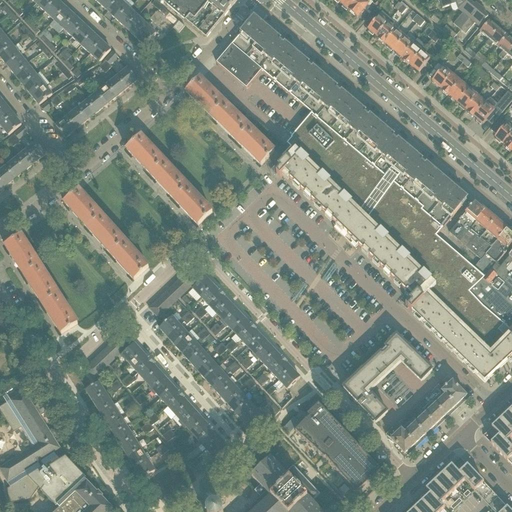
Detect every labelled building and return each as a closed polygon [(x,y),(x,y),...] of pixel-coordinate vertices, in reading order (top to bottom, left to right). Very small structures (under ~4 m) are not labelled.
[(10,0),(6,4),(13,11),(16,7),(10,0)] [(55,0),(40,0),(36,5),(45,13),(57,1),(55,0)] [(105,0),(100,5),(108,13),(119,1),(118,0),(105,0)] [(161,0),(161,1),(185,20),(190,14),(195,18),(209,0),(161,0)] [(190,14),(185,20),(205,37),(206,38),(211,32),(224,17),(224,16),(225,16),(237,1),(236,0),(209,0),(195,18),(190,14)] [(347,9),(348,10),(356,0),(342,0),(340,3),(343,5),(342,7),(346,10),(347,9)] [(356,0),(348,10),(357,18),(363,10),(367,5),(368,4),(371,1),(370,0),(356,0)] [(456,4),(458,9),(469,2),(468,0),(442,0),(439,1),(442,9),(456,4)] [(57,1),(45,13),(54,21),(65,9),(57,1)] [(108,13),(116,20),(121,14),(124,17),(130,10),(119,1),(108,13)] [(155,1),(152,5),(159,11),(160,10),(162,7),(155,2),(155,1)] [(453,25),(460,31),(480,8),(475,3),(474,5),(469,2),(458,9),(463,13),(453,25)] [(398,3),(394,9),(398,12),(402,6),(398,3)] [(5,6),(2,10),(7,16),(11,13),(5,6)] [(402,6),(398,12),(401,15),(406,10),(406,9),(402,6)] [(16,7),(13,11),(19,17),(23,14),(16,7)] [(160,10),(159,11),(166,17),(169,13),(162,7),(160,10)] [(480,8),(460,31),(465,35),(475,24),(479,27),(488,17),(483,14),(485,12),(480,8)] [(65,9),(54,21),(63,30),(74,17),(65,9)] [(116,20),(126,30),(138,18),(130,10),(124,17),(121,14),(116,20)] [(11,13),(7,16),(15,23),(18,20),(11,13)] [(373,34),(377,37),(388,24),(379,16),(368,29),(369,30),(368,32),(372,35),(373,34)] [(414,19),(412,21),(416,24),(417,24),(421,19),(417,16),(414,19)] [(433,16),(431,19),(436,24),(437,25),(440,22),(433,16)] [(74,17),(63,30),(72,38),(83,26),(74,17)] [(126,30),(137,40),(142,34),(140,31),(145,25),(138,18),(126,30)] [(27,19),(24,22),(30,29),(33,25),(27,19)] [(246,57),(268,31),(254,19),(231,45),(246,57)] [(417,24),(416,24),(420,27),(424,22),(421,19),(417,24)] [(384,43),(385,44),(396,31),(391,26),(394,23),(391,20),(388,24),(377,37),(379,39),(378,41),(382,44),(384,43)] [(179,34),(184,27),(179,22),(173,28),(179,34)] [(480,33),(489,40),(498,29),(489,22),(480,33)] [(33,25),(30,29),(36,36),(40,32),(33,25)] [(142,34),(137,40),(145,47),(156,35),(145,25),(140,31),(142,34)] [(24,26),(20,29),(28,37),(32,34),(24,26)] [(83,26),(72,38),(81,47),(93,34),(83,26)] [(443,29),(443,30),(450,35),(452,32),(446,27),(443,29)] [(493,44),(498,48),(507,37),(498,29),(489,40),(485,45),(490,48),(493,44)] [(274,81),(297,55),(285,45),(283,46),(279,43),(280,41),(268,31),(246,57),(231,45),(216,62),(246,88),(261,70),(274,81)] [(392,50),(393,51),(404,38),(396,31),(385,44),(388,46),(386,48),(391,51),(392,50)] [(432,31),(427,37),(431,40),(436,35),(432,31)] [(32,34),(28,37),(33,43),(37,40),(32,34)] [(93,34),(81,47),(90,55),(101,42),(93,34)] [(436,35),(431,40),(435,43),(439,38),(436,35)] [(44,37),(40,40),(47,47),(50,43),(44,37)] [(502,60),(506,55),(511,48),(511,40),(507,37),(498,48),(502,52),(498,56),(502,60)] [(5,38),(0,41),(0,54),(5,51),(7,54),(14,49),(5,38)] [(400,57),(402,58),(413,45),(404,38),(393,51),(396,53),(395,55),(399,58),(400,57)] [(101,42),(90,55),(99,63),(111,51),(101,42)] [(40,43),(37,47),(43,53),(46,50),(40,43)] [(50,43),(47,47),(53,53),(57,50),(50,43)] [(409,64),(410,65),(421,52),(413,45),(402,58),(404,60),(403,62),(407,66),(409,64)] [(467,48),(464,52),(470,57),(473,53),(467,48)] [(5,51),(0,54),(0,58),(8,67),(20,57),(14,49),(7,54),(5,51)] [(46,50),(43,53),(49,60),(53,57),(46,50)] [(65,51),(57,58),(64,65),(67,61),(69,60),(71,57),(65,51)] [(421,52),(410,65),(419,73),(430,59),(421,52)] [(117,57),(113,53),(105,62),(110,66),(117,57)] [(274,81),(302,106),(325,79),(313,69),(311,70),(308,67),(308,65),(297,55),(274,81)] [(460,55),(456,59),(462,64),(465,60),(460,55)] [(476,56),(473,59),(482,67),(484,64),(476,56)] [(20,57),(8,67),(17,79),(23,74),(20,70),(27,65),(20,57)] [(465,60),(462,64),(467,68),(471,64),(465,60)] [(67,61),(64,65),(70,72),(74,68),(67,61)] [(105,62),(99,68),(105,74),(112,67),(110,66),(105,62)] [(59,64),(56,67),(62,74),(66,71),(59,64)] [(439,73),(432,82),(441,89),(452,76),(443,69),(438,64),(434,69),(439,73)] [(484,64),(482,67),(488,73),(491,69),(484,64)] [(23,74),(17,79),(23,87),(36,76),(27,65),(20,70),(23,74)] [(77,69),(72,74),(77,79),(82,74),(77,69)] [(128,69),(117,78),(127,90),(137,81),(128,69)] [(480,70),(475,75),(479,78),(483,73),(484,73),(480,69),(480,70)] [(66,71),(62,74),(68,81),(72,78),(66,71)] [(92,72),(83,78),(86,82),(94,76),(92,72)] [(495,72),(492,76),(499,82),(502,78),(495,72)] [(483,73),(479,78),(483,81),(486,77),(487,76),(484,73),(483,73)] [(36,76),(23,87),(30,95),(36,90),(39,93),(46,88),(36,76)] [(448,95),(449,96),(460,83),(452,76),(441,89),(444,91),(442,93),(447,96),(448,95)] [(77,82),(76,83),(79,87),(80,86),(86,82),(83,78),(77,82)] [(117,78),(107,86),(117,98),(127,90),(117,78)] [(502,78),(499,82),(506,88),(509,85),(502,78)] [(186,93),(211,118),(224,104),(199,79),(186,93)] [(318,87),(302,106),(312,114),(331,130),(353,103),(342,93),(340,94),(339,94),(338,94),(337,93),(336,92),(337,91),(337,89),(325,79),(319,86),(318,87)] [(456,102),(457,103),(468,90),(460,83),(449,96),(452,98),(451,100),(455,103),(456,102)] [(494,84),(490,88),(495,92),(496,92),(499,88),(494,84)] [(72,86),(64,91),(67,95),(73,91),(73,90),(75,89),(72,86)] [(107,86),(97,94),(106,106),(117,98),(107,86)] [(36,90),(30,95),(39,106),(52,96),(46,88),(39,93),(36,90)] [(465,109),(466,110),(477,97),(468,90),(457,103),(460,106),(459,107),(463,111),(465,109)] [(485,104),(474,117),(477,120),(476,121),(480,125),(481,123),(483,125),(486,120),(492,125),(511,101),(511,96),(508,93),(497,106),(489,99),(485,104)] [(97,94),(87,102),(96,114),(106,106),(97,94)] [(53,99),(52,100),(57,107),(59,106),(63,103),(57,96),(53,99)] [(473,116),(474,117),(485,104),(477,97),(466,110),(469,113),(468,114),(472,118),(473,116)] [(50,101),(41,109),(45,113),(54,106),(50,101)] [(87,102),(76,111),(86,122),(96,114),(87,102)] [(331,130),(359,154),(381,128),(370,118),(368,118),(365,116),(365,113),(353,103),(331,130)] [(211,118),(236,142),(249,128),(224,104),(211,118)] [(6,107),(0,111),(0,126),(0,127),(13,116),(6,107)] [(76,111),(66,119),(76,130),(86,122),(76,111)] [(277,167),(273,172),(276,175),(279,178),(280,179),(284,175),(337,227),(338,227),(343,232),(348,237),(353,241),(358,247),(412,299),(409,302),(409,301),(405,305),(408,308),(484,383),(511,356),(511,354),(511,352),(511,333),(509,331),(497,319),(490,313),(482,307),(469,293),(472,290),(482,280),(484,277),(479,273),(474,268),(436,237),(443,229),(442,228),(421,210),(414,204),(415,203),(416,202),(393,183),(368,218),(364,215),(360,212),(362,209),(385,177),(386,177),(359,154),(331,130),(312,114),(311,114),(292,137),(291,138),(291,139),(287,144),(289,147),(290,148),(282,156),(285,160),(286,160),(280,167),(278,168),(277,167)] [(13,116),(0,127),(8,136),(21,126),(13,116)] [(76,130),(66,119),(56,127),(66,139),(76,130)] [(500,143),(503,145),(511,134),(511,129),(500,120),(490,131),(496,136),(495,138),(496,139),(495,140),(499,144),(500,143)] [(381,128),(359,154),(386,177),(391,169),(393,171),(410,151),(406,148),(398,142),(396,142),(396,143),(393,140),(393,137),(381,127),(381,128)] [(23,128),(15,135),(19,140),(27,133),(27,132),(23,128)] [(249,128),(236,142),(261,166),(274,153),(249,128)] [(510,151),(511,152),(511,151),(511,134),(503,145),(506,148),(505,149),(509,152),(510,151)] [(13,136),(7,141),(13,148),(19,143),(13,136)] [(126,150),(150,176),(164,162),(140,137),(126,150)] [(36,143),(25,151),(35,163),(45,155),(36,143)] [(25,151),(15,160),(24,172),(35,163),(25,151)] [(399,175),(393,183),(416,202),(438,176),(427,166),(425,166),(424,167),(421,164),(422,164),(422,162),(414,155),(412,153),(410,151),(393,171),(396,173),(399,175)] [(15,160),(5,168),(14,180),(24,172),(15,160)] [(150,176),(174,201),(188,188),(164,162),(150,176)] [(5,168),(0,171),(0,182),(4,188),(14,180),(5,168)] [(362,209),(360,212),(364,215),(368,218),(393,183),(399,175),(396,173),(393,171),(391,169),(385,177),(362,209)] [(415,203),(414,204),(421,210),(442,228),(443,229),(467,201),(466,200),(454,189),(454,190),(453,190),(450,187),(451,186),(438,176),(416,202),(415,203)] [(188,188),(174,201),(198,227),(212,214),(188,188)] [(64,203),(88,229),(102,217),(79,191),(64,203)] [(459,222),(449,233),(459,242),(467,233),(475,223),(485,211),(475,203),(459,222)] [(469,251),(495,220),(485,211),(475,223),(467,233),(459,242),(469,251)] [(88,229),(111,256),(125,243),(102,217),(88,229)] [(497,241),(506,229),(495,220),(469,251),(481,260),(485,255),(497,241)] [(481,260),(474,268),(479,273),(484,277),(490,271),(511,245),(511,234),(506,229),(497,241),(485,255),(481,260)] [(5,247),(24,276),(40,266),(21,237),(5,247)] [(125,243),(111,256),(134,282),(149,269),(125,243)] [(484,277),(482,280),(497,293),(505,284),(505,283),(506,282),(503,279),(511,268),(511,245),(490,271),(484,277)] [(24,276),(43,306),(59,296),(40,266),(24,276)] [(511,268),(503,279),(506,282),(509,279),(511,281),(511,268)] [(189,271),(184,275),(186,277),(194,285),(198,281),(191,273),(189,271)] [(186,277),(182,281),(189,289),(194,285),(186,277)] [(192,289),(201,299),(214,287),(205,278),(200,282),(200,281),(196,284),(197,285),(192,289)] [(511,281),(509,279),(506,282),(505,283),(505,284),(497,293),(505,300),(511,305),(511,281)] [(482,307),(490,313),(497,307),(511,317),(511,305),(505,300),(497,293),(482,280),(472,290),(469,293),(482,307)] [(182,281),(177,286),(185,293),(189,289),(182,281)] [(177,286),(173,290),(180,298),(185,293),(177,286)] [(201,299),(209,306),(213,302),(213,301),(217,297),(218,299),(223,294),(219,291),(218,292),(214,287),(201,299)] [(173,290),(168,294),(176,302),(180,298),(173,290)] [(168,294),(164,298),(171,306),(176,302),(168,294)] [(209,306),(217,315),(229,303),(224,298),(225,297),(223,294),(218,299),(217,297),(213,301),(213,302),(209,306)] [(59,296),(43,306),(62,336),(78,325),(59,296)] [(185,297),(181,300),(187,306),(190,303),(185,297)] [(164,298),(159,302),(167,310),(171,306),(164,298)] [(154,305),(162,314),(167,310),(159,302),(155,306),(154,305)] [(229,303),(217,315),(221,320),(219,322),(222,325),(227,321),(226,320),(232,315),(233,317),(238,312),(229,303)] [(162,314),(154,305),(149,309),(158,318),(162,314)] [(511,317),(497,307),(490,313),(497,319),(509,331),(511,333),(511,317)] [(194,314),(194,315),(197,318),(204,311),(202,308),(194,314)] [(204,311),(197,318),(200,321),(200,320),(207,314),(204,311)] [(227,321),(222,325),(225,328),(226,329),(228,327),(232,332),(244,320),(238,312),(233,317),(232,315),(226,320),(227,321)] [(189,313),(181,320),(184,323),(192,316),(189,313)] [(192,316),(184,323),(187,326),(194,319),(192,316)] [(160,328),(159,329),(168,339),(173,334),(171,332),(176,328),(176,329),(182,325),(179,321),(177,323),(172,317),(167,322),(160,328)] [(232,332),(240,340),(245,335),(244,334),(248,331),(249,332),(254,328),(250,324),(249,325),(244,320),(232,332)] [(217,324),(210,331),(212,334),(220,327),(217,324)] [(173,334),(168,339),(174,346),(187,335),(183,330),(185,328),(182,325),(176,329),(176,328),(171,332),(173,334)] [(220,327),(212,334),(215,337),(225,328),(222,325),(220,327)] [(240,340),(248,348),(260,337),(255,331),(256,330),(254,328),(249,332),(248,331),(244,334),(245,335),(240,340)] [(197,336),(199,339),(207,332),(204,329),(197,336)] [(207,332),(199,339),(202,343),(210,335),(207,332)] [(187,335),(174,346),(183,355),(188,351),(187,349),(191,345),(191,346),(197,342),(193,338),(192,339),(187,335)] [(116,343),(124,351),(128,347),(119,337),(115,341),(116,343)] [(260,337),(248,348),(252,353),(250,355),(253,358),(255,356),(258,354),(257,353),(263,348),(264,350),(268,345),(260,337)] [(363,369),(342,389),(350,398),(351,397),(358,405),(361,409),(376,424),(387,414),(372,397),(370,399),(364,393),(401,359),(407,365),(405,367),(421,383),(432,372),(417,357),(396,337),(385,349),(388,351),(383,356),(381,354),(364,370),(363,369)] [(233,341),(225,348),(227,350),(228,351),(235,344),(233,341)] [(188,351),(183,355),(189,363),(202,351),(198,347),(200,345),(197,342),(191,346),(191,345),(187,349),(188,351)] [(116,343),(112,347),(120,355),(124,351),(116,343)] [(222,344),(214,351),(217,354),(225,347),(222,344)] [(235,344),(228,351),(231,354),(238,347),(235,344)] [(122,357),(130,366),(142,354),(134,345),(130,349),(129,349),(126,352),(126,353),(122,357)] [(255,356),(253,358),(257,362),(259,360),(263,365),(276,353),(268,345),(264,350),(263,348),(257,353),(258,354),(255,356)] [(112,347),(107,351),(115,359),(120,355),(112,347)] [(225,347),(217,354),(220,357),(227,350),(225,348),(225,347)] [(107,351),(103,355),(111,363),(115,359),(107,351)] [(202,351),(189,363),(198,372),(203,368),(202,366),(206,362),(207,363),(210,360),(212,359),(209,355),(207,357),(202,351)] [(263,365),(271,373),(276,368),(275,367),(279,364),(280,365),(285,361),(282,357),(280,358),(276,353),(263,365)] [(130,366),(137,374),(142,369),(141,368),(145,364),(147,366),(152,362),(149,359),(148,360),(142,354),(130,366)] [(103,355),(99,359),(106,367),(111,363),(103,355)] [(241,365),(240,365),(243,368),(250,361),(248,358),(241,365)] [(99,359),(94,363),(102,372),(106,367),(99,359)] [(203,368),(198,372),(205,380),(218,368),(213,364),(215,362),(212,359),(210,360),(207,363),(206,362),(202,366),(203,368)] [(117,361),(110,367),(114,371),(121,365),(117,361)] [(250,361),(243,368),(246,371),(253,364),(250,361)] [(271,373),(279,381),(291,370),(286,364),(287,363),(285,361),(280,365),(279,364),(275,367),(276,368),(271,373)] [(137,374),(145,383),(158,371),(153,366),(154,365),(152,362),(147,366),(145,364),(141,368),(142,369),(137,374)] [(89,366),(98,376),(102,372),(94,363),(90,367),(89,366)] [(235,363),(224,372),(227,375),(227,376),(230,373),(238,366),(235,363)] [(98,376),(89,366),(84,370),(93,380),(98,376)] [(238,366),(230,373),(233,376),(240,369),(238,366)] [(218,368),(205,380),(213,389),(218,384),(217,383),(221,379),(222,380),(227,375),(224,372),(222,373),(218,368)] [(300,379),(291,370),(279,381),(287,390),(292,386),(292,387),(296,383),(295,383),(300,379)] [(158,371),(145,383),(150,388),(148,389),(150,392),(152,391),(156,388),(155,387),(160,382),(162,384),(166,380),(158,371)] [(218,384),(213,389),(220,397),(233,385),(228,380),(230,379),(227,376),(227,375),(222,380),(221,379),(217,383),(218,384)] [(263,375),(256,382),(258,385),(266,378),(263,375)] [(130,376),(121,382),(124,385),(132,379),(130,376)] [(385,435),(404,455),(466,397),(447,377),(435,389),(436,390),(430,396),(429,394),(404,418),(405,419),(399,425),(398,424),(385,435)] [(266,378),(258,385),(261,388),(269,381),(266,378)] [(132,379),(124,385),(124,386),(126,389),(134,382),(132,379)] [(152,391),(150,392),(153,396),(155,394),(160,399),(173,388),(166,380),(162,384),(160,382),(155,387),(156,388),(152,391)] [(250,380),(243,387),(245,390),(253,383),(250,380)] [(117,381),(109,387),(112,391),(120,385),(117,381)] [(2,388),(6,393),(13,389),(10,383),(2,388)] [(86,391),(93,402),(106,394),(99,383),(86,391)] [(253,383),(245,390),(248,393),(256,386),(253,383)] [(120,385),(112,391),(114,394),(122,388),(120,385)] [(233,385),(220,397),(228,406),(233,401),(232,400),(236,396),(237,397),(240,394),(242,392),(239,389),(237,390),(233,385)] [(272,387),(266,393),(270,397),(276,391),(272,387)] [(160,399),(168,408),(173,404),(172,402),(176,399),(178,400),(182,396),(179,392),(178,393),(173,388),(160,399)] [(0,467),(0,472),(7,484),(23,474),(27,480),(35,475),(31,468),(61,450),(40,416),(46,413),(41,404),(35,407),(25,392),(10,402),(0,407),(0,412),(14,433),(21,429),(33,447),(0,467)] [(233,401),(228,406),(235,414),(248,402),(244,397),(245,396),(242,392),(240,394),(237,397),(236,396),(232,400),(233,401)] [(93,402),(100,413),(113,405),(106,394),(93,402)] [(143,394),(135,400),(137,404),(146,397),(143,394)] [(168,408),(175,416),(188,405),(183,399),(184,398),(182,396),(178,400),(176,399),(172,402),(173,404),(168,408)] [(265,396),(258,403),(261,406),(268,399),(266,396),(265,396)] [(146,397),(137,404),(138,404),(140,407),(148,401),(146,397)] [(268,399),(261,406),(264,409),(267,406),(271,403),(268,399)] [(133,402),(125,408),(127,412),(136,406),(133,402)] [(248,402),(235,414),(244,423),(249,419),(248,417),(252,413),(253,414),(256,411),(258,410),(254,406),(253,408),(253,407),(248,402)] [(274,413),(277,409),(271,403),(267,406),(274,413)] [(100,413),(107,424),(120,416),(113,405),(100,413)] [(178,423),(181,426),(186,422),(185,421),(190,416),(192,418),(196,414),(188,405),(175,416),(180,421),(178,423)] [(306,421),(295,433),(322,458),(324,460),(325,459),(356,494),(367,485),(366,484),(369,482),(370,482),(381,472),(318,405),(307,416),(310,418),(307,422),(306,421)] [(136,406),(127,412),(130,415),(138,409),(136,406)] [(249,419),(244,423),(251,431),(263,420),(264,419),(259,414),(261,413),(258,410),(256,411),(253,414),(252,413),(248,417),(249,419)] [(511,415),(509,413),(508,412),(500,420),(500,421),(511,433),(511,415)] [(155,414),(147,420),(149,423),(157,418),(155,414)] [(186,428),(191,433),(203,422),(196,414),(192,418),(190,416),(185,421),(186,422),(181,426),(184,430),(186,428)] [(107,424),(114,435),(127,427),(120,416),(107,424)] [(157,418),(149,423),(150,424),(152,427),(152,426),(160,421),(157,418)] [(299,423),(293,418),(284,428),(290,433),(299,423)] [(506,443),(506,442),(511,436),(511,433),(500,421),(500,420),(491,428),(499,436),(505,443),(506,443)] [(191,433),(199,442),(203,437),(202,436),(207,432),(208,434),(213,430),(210,426),(208,427),(203,422),(191,433)] [(149,423),(141,429),(143,433),(151,427),(149,423)] [(114,435),(121,446),(134,438),(127,427),(114,435)] [(151,427),(143,433),(145,436),(154,430),(152,427),(151,427)] [(199,442),(206,450),(218,438),(214,433),(215,432),(213,430),(208,434),(207,432),(202,436),(203,437),(199,442)] [(170,431),(162,437),(165,440),(173,434),(170,431)] [(173,434),(165,440),(167,443),(175,437),(173,434)] [(499,436),(490,444),(507,461),(511,456),(511,448),(506,442),(506,443),(505,443),(499,436)] [(121,446),(128,457),(141,449),(134,438),(121,446)] [(159,438),(154,441),(158,446),(163,442),(159,438)] [(218,438),(206,450),(207,452),(214,459),(219,455),(219,456),(223,453),(223,452),(222,452),(227,448),(227,447),(218,438)] [(164,444),(156,450),(158,453),(167,447),(164,444)] [(167,447),(158,453),(161,457),(169,451),(167,447)] [(178,455),(181,458),(188,451),(185,448),(178,455)] [(128,457),(135,468),(147,460),(141,449),(128,457)] [(66,458),(64,459),(60,452),(61,451),(61,450),(31,468),(35,475),(27,480),(23,474),(7,484),(10,488),(7,490),(9,502),(32,499),(39,488),(42,491),(41,491),(42,492),(42,491),(49,498),(48,499),(52,503),(53,502),(57,506),(56,507),(57,507),(60,509),(56,511),(110,511),(113,510),(102,499),(104,498),(99,492),(97,494),(85,481),(86,479),(66,458)] [(188,451),(181,458),(184,460),(191,453),(188,451)] [(320,511),(311,503),(320,495),(306,480),(294,467),(285,475),(273,462),(271,459),(264,465),(259,461),(254,466),(255,466),(258,470),(251,477),(260,486),(254,492),(260,498),(244,511),(221,511),(220,511),(219,511),(219,510),(218,510),(217,510),(216,510),(215,510),(214,510),(213,510),(212,510),(212,511),(211,511),(210,511),(209,511),(320,511)] [(147,460),(135,468),(142,480),(155,472),(147,460)] [(190,466),(194,470),(199,464),(196,461),(190,466)] [(457,489),(465,481),(458,474),(459,474),(451,466),(443,474),(457,489)] [(458,474),(465,481),(474,492),(484,483),(467,466),(459,474),(458,474)] [(434,482),(435,482),(448,497),(456,489),(457,489),(443,474),(434,482)] [(430,494),(431,494),(440,504),(448,497),(435,482),(434,482),(426,490),(430,494)] [(441,504),(440,504),(431,494),(430,494),(422,502),(423,502),(431,511),(440,511),(445,508),(441,504)] [(216,506),(222,504),(220,496),(213,497),(216,506)] [(422,502),(414,510),(415,511),(431,511),(423,502),(422,502)]
